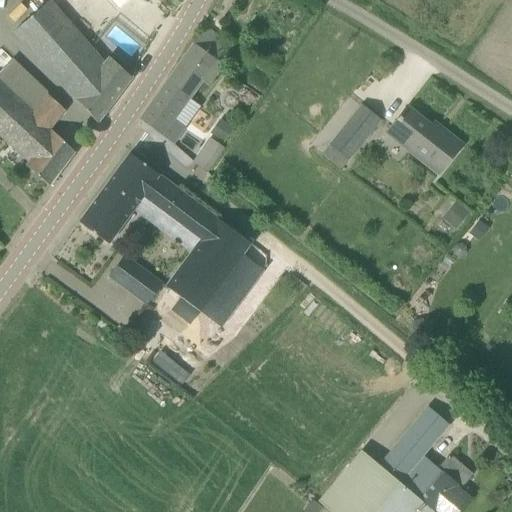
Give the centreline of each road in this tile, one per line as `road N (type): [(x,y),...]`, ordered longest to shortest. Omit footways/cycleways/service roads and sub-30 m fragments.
road 1 (unclassified): [(511,441),(118,127)]
road 2 (unclassified): [(511,112),(329,0)]
road 3 (tertiary): [(118,127),(0,291)]
road 4 (tertiary): [(118,127),(198,0)]
